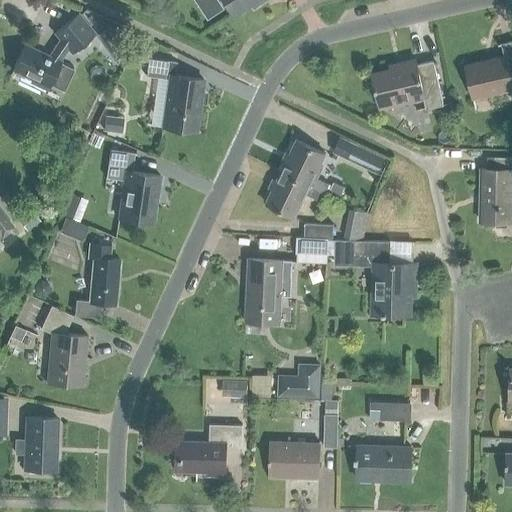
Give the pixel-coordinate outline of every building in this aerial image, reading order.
[(201,0),(210,13),(225,3),(234,16),(257,0),(201,0)] [(78,13),(65,24),(54,33),(60,40),(48,56),(24,45),(12,70),(32,79),(30,83),(46,90),(48,85),(63,91),(73,69),(59,62),(59,61),(58,61),(67,48),(70,51),(93,32),(78,13)] [(110,26),(97,35),(104,45),(117,35),(110,26)] [(511,41),(498,45),(498,46),(501,45),(503,56),(464,65),(472,99),(511,89),(511,41)] [(169,79),(162,127),(195,132),(203,80),(174,76),(176,62),(148,58),(146,76),(169,79)] [(423,99),(425,109),(443,105),(433,61),(416,65),(415,60),(399,63),(400,68),(373,75),(372,73),(371,73),(379,108),(423,99)] [(115,132),(116,118),(104,117),(103,130),(115,132)] [(384,160),(362,149),(339,137),(331,152),(377,175),(379,171),(384,160)] [(296,140),(280,172),(324,193),(328,185),(313,177),(325,154),(296,140)] [(117,218),(152,223),(159,176),(132,172),(135,153),(110,149),(105,178),(123,180),(117,218)] [(511,158),(486,158),(486,169),(481,169),(480,222),(493,222),(496,227),(505,227),(507,222),(510,222),(511,183),(511,182),(511,158)] [(324,193),(280,172),(265,204),(294,218),(305,194),(320,202),(324,193)] [(338,200),(344,188),(333,183),(327,194),(338,200)] [(79,204),(69,203),(68,215),(78,216),(79,204)] [(0,236),(1,237),(13,228),(0,210),(0,236)] [(347,220),(366,224),(368,214),(349,210),(347,220)] [(37,221),(30,212),(19,220),(26,230),(37,221)] [(82,239),(87,227),(64,217),(59,229),(82,239)] [(304,224),(304,238),(327,239),(332,239),(332,225),(304,224)] [(327,239),(304,238),(296,237),(295,253),(326,254),(327,239)] [(333,266),(359,266),(372,267),(371,314),(410,315),(411,286),(415,286),(416,264),(390,263),(390,242),(359,241),(334,240),(333,266)] [(93,258),(89,300),(88,302),(114,304),(119,260),(109,259),(110,246),(89,244),(88,257),(93,258)] [(242,322),(280,324),(281,296),(290,297),(292,261),(245,259),(242,322)] [(49,291),(48,283),(40,280),(34,286),(35,294),(43,296),(49,291)] [(40,329),(52,334),(47,382),(82,386),(87,336),(66,334),(67,328),(72,316),(50,306),(40,329)] [(318,397),(319,364),(307,364),(306,397),(318,397)] [(230,397),(247,397),(247,381),(230,380),(230,397)] [(337,402),(326,401),(325,413),(337,414),(337,402)] [(369,402),(369,409),(380,409),(379,420),(410,421),(411,403),(369,402)] [(323,448),(336,448),(337,415),(324,415),(323,448)] [(24,469),(54,471),(56,418),(26,417),(25,441),(15,440),(15,453),(25,453),(24,469)] [(207,475),(225,476),(225,448),(241,448),(242,426),(209,425),(208,443),(176,442),(175,471),(207,472),(207,475)] [(269,477),(318,479),(319,443),(270,441),(269,477)] [(411,447),(357,446),(356,480),(409,481),(411,447)]
